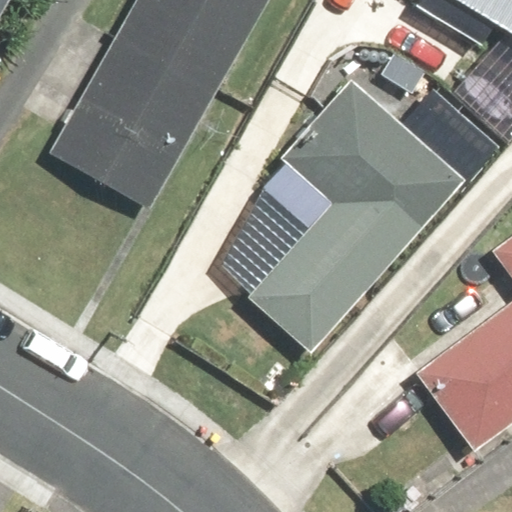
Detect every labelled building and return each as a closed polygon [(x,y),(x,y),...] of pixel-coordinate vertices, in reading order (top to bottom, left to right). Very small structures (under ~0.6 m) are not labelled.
[(0,0),(0,25),(14,0),(0,0)] [(136,212),(252,0),(117,0),(102,27),(117,35),(46,163),(136,212)] [(511,0),(421,0),(477,33),(487,16),(511,31),(511,0)] [(290,357),(475,146),(412,92),(381,128),(333,86),(244,187),(292,229),(228,303),(290,357)] [(511,229),(368,334),(455,452),(511,410),(511,229)]
